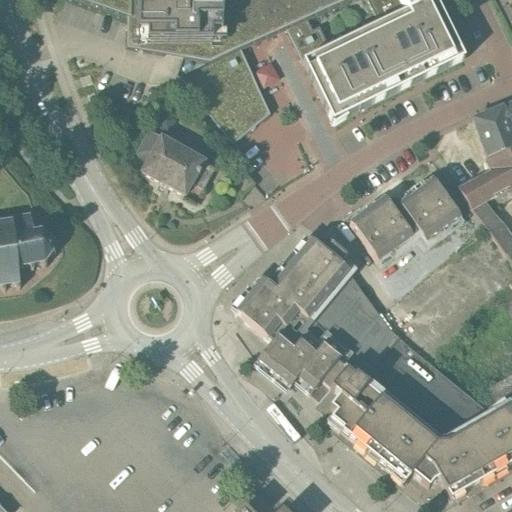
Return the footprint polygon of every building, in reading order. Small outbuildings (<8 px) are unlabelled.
[(125,51),(204,66),(178,78),(233,148),(270,118),(241,54),(271,41),(285,34),(332,131),(357,115),(462,64),(433,3),(430,5),(427,0),(69,0),(126,20),(125,51)] [(511,106),(510,107),(473,122),(473,123),(486,163),(511,152),(511,106)] [(214,172),(195,161),(149,135),(137,157),(149,163),(141,177),(183,200),(190,187),(202,194),(214,172)] [(511,152),(486,163),(491,177),(458,194),(467,212),(505,260),(511,271),(511,283),(508,289),(497,304),(511,321),(511,152)] [(254,187),(241,172),(229,182),(241,197),(254,187)] [(423,255),(462,227),(431,183),(398,206),(395,202),(387,208),(383,203),(349,228),(380,272),(416,246),(423,255)] [(44,265),(50,254),(48,242),(37,234),(32,235),(29,218),(0,222),(0,293),(19,291),(17,271),(44,265)] [(344,376),(360,389),(399,341),(390,333),(353,278),(356,275),(343,263),(345,260),(326,244),(319,253),(309,245),(271,292),(261,285),(234,317),(271,347),(264,356),(256,366),(288,393),(296,384),(312,397),(320,387),(329,394),(344,376)] [(511,395),(495,405),(481,413),(463,397),(399,341),(360,389),(344,376),(329,394),(328,396),(337,403),(329,413),(333,417),(332,418),(334,419),(327,427),(401,488),(425,508),(444,497),(449,506),(511,469),(511,395)] [(511,376),(487,391),(495,405),(511,395),(511,376)]
